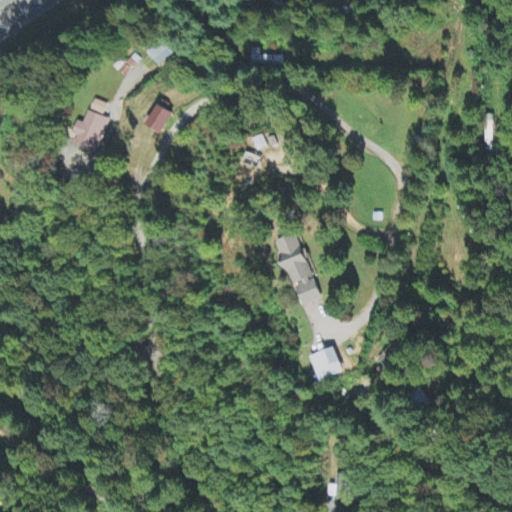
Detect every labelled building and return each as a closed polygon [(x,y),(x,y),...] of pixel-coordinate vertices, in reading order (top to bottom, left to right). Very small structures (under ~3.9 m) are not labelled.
[(172,55),(161,42),(147,55),(159,67),(172,55)] [(72,145),(95,155),(109,121),(103,118),(108,106),(95,101),(85,125),(81,123),(72,145)] [(164,135),(176,115),(162,107),(151,127),(164,135)] [(280,243),(305,308),(325,300),(299,236),(280,243)] [(378,362),(391,374),(410,354),(397,342),(378,362)] [(321,384),(347,374),(338,349),(312,359),(321,384)]
